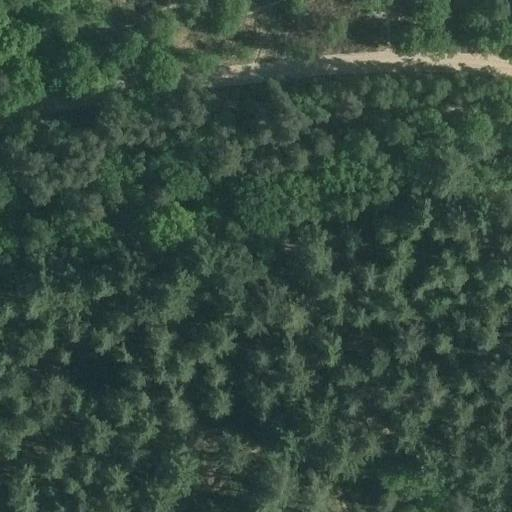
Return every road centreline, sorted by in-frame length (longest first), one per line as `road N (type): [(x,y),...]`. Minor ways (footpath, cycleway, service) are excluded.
road 1 (track): [(511,479),(380,437),(274,439),(205,460),(152,511)]
road 2 (track): [(511,69),(390,59),(204,79)]
road 3 (track): [(248,147),(356,115),(511,116)]
road 4 (track): [(0,190),(185,166),(248,147)]
road 5 (track): [(308,292),(333,476),(350,511)]
road 6 (track): [(204,79),(0,116)]
road 7 (track): [(308,292),(280,259),(258,206),(248,147)]
